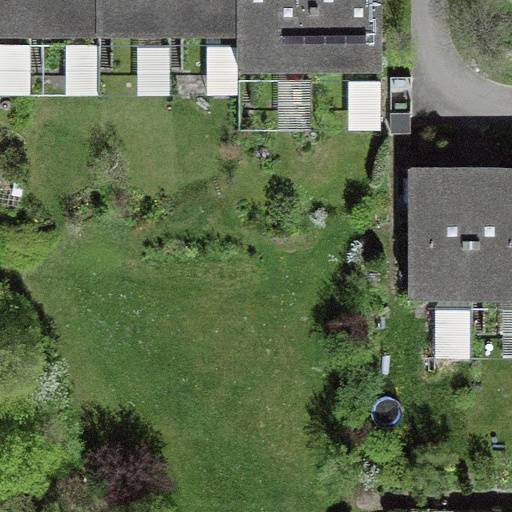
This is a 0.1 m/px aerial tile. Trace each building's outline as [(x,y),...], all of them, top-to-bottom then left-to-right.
[(0,0),(0,28),(28,29),(27,0),(0,0)] [(27,0),(28,29),(98,29),(98,0),(27,0)] [(98,0),(98,29),(169,29),(168,0),(98,0)] [(168,0),(169,29),(239,29),(239,0),(168,0)] [(239,0),(239,29),(239,64),(309,63),(309,0),(239,0)] [(309,0),(309,63),(381,63),(380,0),(309,0)] [(511,168),(471,169),(471,291),(511,291),(511,168)] [(471,357),(471,291),(471,169),(408,169),(408,291),(442,291),(434,306),(434,357),(471,357)]
